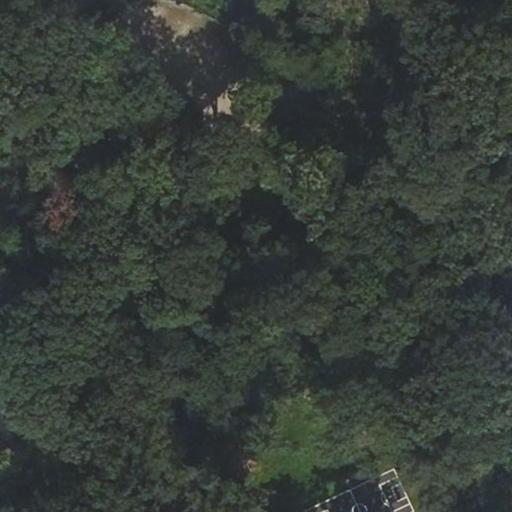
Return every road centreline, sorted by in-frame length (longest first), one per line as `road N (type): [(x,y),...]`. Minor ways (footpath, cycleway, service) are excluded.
road 1 (track): [(0,175),(90,157),(169,156),(511,321)]
road 2 (track): [(0,217),(29,242),(114,368),(134,436),(137,487)]
